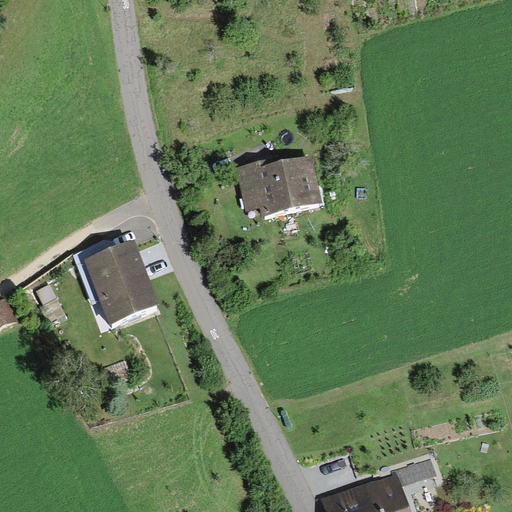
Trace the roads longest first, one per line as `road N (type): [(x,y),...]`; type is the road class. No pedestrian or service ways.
road 1 (residential): [(300,511),(157,198),(130,102),(117,0)]
road 2 (track): [(0,283),(157,198)]
